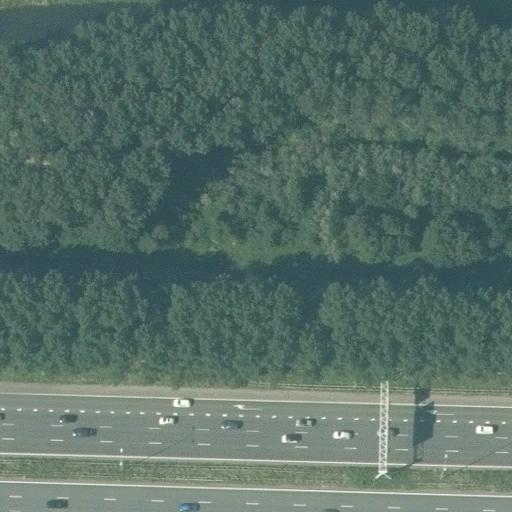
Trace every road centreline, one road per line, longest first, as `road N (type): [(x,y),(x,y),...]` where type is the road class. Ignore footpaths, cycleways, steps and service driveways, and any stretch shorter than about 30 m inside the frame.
road 1 (unknown): [(511,266),(0,242)]
road 2 (motorway): [(511,444),(0,431)]
road 3 (motorway): [(0,504),(299,511)]
